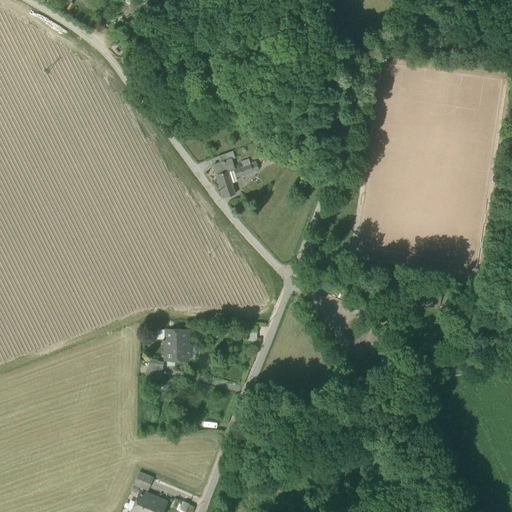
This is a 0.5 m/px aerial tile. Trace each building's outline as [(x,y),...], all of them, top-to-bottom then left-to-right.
[(217,157),(220,163),(231,159),(231,160),(234,158),(232,152),(217,157)] [(215,176),(223,198),(235,194),(232,184),(228,172),(233,170),(234,170),(231,160),(231,159),(220,163),(213,165),(216,176),(215,176)] [(253,172),(250,164),(243,167),(234,170),(233,170),(236,178),(253,172)] [(236,178),(233,170),(228,172),(232,184),(237,182),(236,178)] [(436,283),(442,284),(445,268),(416,264),(415,272),(430,274),(431,274),(429,290),(435,291),(436,283)] [(407,303),(439,308),(439,304),(441,289),(442,284),(436,283),(435,291),(429,290),(431,274),(430,274),(415,272),(412,288),(409,287),(407,303)] [(439,304),(447,306),(449,290),(441,289),(439,304)] [(155,340),(164,340),(164,331),(155,330),(155,340)] [(164,361),(188,361),(188,330),(164,330),(164,331),(164,340),(164,361)] [(148,374),(162,376),(163,362),(149,360),(148,374)] [(133,485),(146,490),(151,478),(139,473),(133,485)] [(137,501),(154,508),(157,500),(140,493),(137,501)] [(131,511),(160,511),(164,503),(157,500),(154,508),(137,501),(131,511)] [(179,509),(186,511),(190,504),(183,501),(179,509)]
